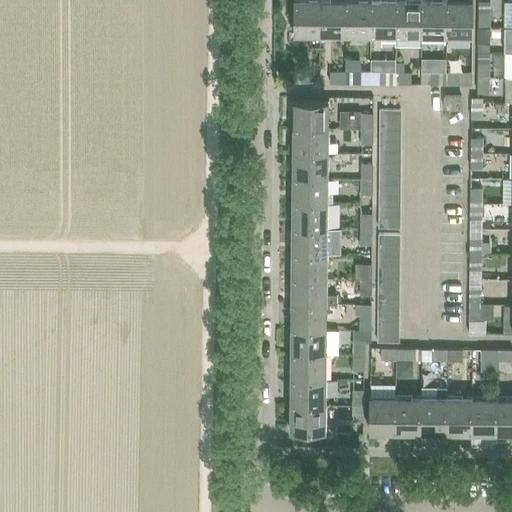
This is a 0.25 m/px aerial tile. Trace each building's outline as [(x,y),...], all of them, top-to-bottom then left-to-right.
[(320,35),(320,0),(294,0),(294,34),(320,35)] [(345,35),(345,0),(320,0),(320,35),(345,35)] [(370,35),(370,0),(345,0),(345,35),(370,35)] [(395,35),(395,0),(370,0),(370,35),(395,35)] [(421,36),(421,0),(408,0),(395,0),(395,35),(421,36)] [(446,36),(446,0),(421,0),(421,36),(446,36)] [(446,0),(446,36),(472,36),(473,1),(470,1),(470,0),(457,0),(457,1),(446,0)] [(479,8),(478,27),(490,27),(490,8),(479,8)] [(490,43),(490,27),(478,27),(478,43),(490,43)] [(501,49),(500,73),(511,74),(511,49),(501,49)] [(489,63),(478,62),(478,78),(489,78),(489,63)] [(310,72),(294,72),(294,83),(310,83),(310,72)] [(344,84),(345,72),(330,72),(330,83),(344,84)] [(345,72),(344,84),(361,84),(361,72),(345,72)] [(396,84),(396,73),(380,73),(380,84),(396,84)] [(396,73),(396,84),(411,84),(411,73),(396,73)] [(445,73),(435,73),(430,73),(430,84),(445,84),(445,73)] [(445,84),(461,84),(461,73),(445,73),(445,84)] [(489,93),(489,78),(478,78),(478,93),(489,93)] [(461,110),(461,96),(444,96),(444,109),(461,110)] [(293,128),(328,128),(328,102),(293,102),(293,128)] [(483,102),(477,102),(471,102),(471,118),(483,118),(483,102)] [(402,110),(401,110),(380,109),(380,120),(402,120),(402,110)] [(373,113),(362,113),(362,128),(373,128),(373,113)] [(402,131),(402,120),(380,120),(380,131),(402,131)] [(328,153),(328,128),(293,128),(292,153),(328,153)] [(373,145),(373,128),(362,128),(362,144),(373,145)] [(401,142),(402,131),(380,131),(379,141),(401,142)] [(471,153),(482,153),(482,137),(471,137),(471,153)] [(401,153),(401,142),(379,141),(379,152),(401,153)] [(401,163),(401,153),(379,152),(379,163),(401,163)] [(327,178),(328,153),(292,153),(292,178),(327,178)] [(482,169),(482,153),(471,153),(470,169),(482,169)] [(401,174),(401,163),(379,163),(379,174),(401,174)] [(373,164),(372,164),(362,164),(361,178),(373,178),(373,164)] [(401,185),(401,174),(379,174),(379,185),(401,185)] [(327,203),(327,178),(292,178),(292,203),(327,203)] [(373,195),(373,178),(361,178),(361,194),(373,195)] [(401,196),(401,185),(379,185),(379,196),(401,196)] [(470,204),(481,204),(482,188),(470,188),(470,204)] [(401,207),(401,196),(379,196),(379,206),(401,207)] [(327,229),(327,203),(292,203),(292,228),(327,229)] [(481,220),(481,204),(470,204),(470,219),(481,220)] [(401,218),(401,207),(379,206),(379,217),(401,218)] [(372,214),(371,214),(361,214),(361,229),(372,229),(372,214)] [(400,228),(401,218),(379,217),(378,228),(400,228)] [(327,254),(327,229),(292,228),(291,254),(327,254)] [(372,245),(372,229),(361,229),(361,245),(372,245)] [(503,243),(503,229),(489,229),(489,243),(503,243)] [(400,245),(400,235),(378,234),(378,245),(400,245)] [(469,253),(481,253),(481,239),(470,239),(469,253)] [(400,256),(400,245),(378,245),(378,255),(400,256)] [(481,270),(481,253),(469,253),(469,270),(481,270)] [(327,279),(327,254),(291,254),(291,279),(327,279)] [(400,267),(400,256),(378,255),(378,267),(400,267)] [(372,265),(371,265),(361,265),(361,279),(371,279),(372,265)] [(400,278),(400,267),(378,267),(378,278),(400,278)] [(508,299),(508,275),(498,275),(498,299),(508,299)] [(400,289),(400,278),(378,278),(378,288),(400,289)] [(326,294),(327,279),(291,279),(291,304),(326,304),(326,303),(336,303),(336,294),(326,294)] [(371,296),(371,279),(361,279),(360,296),(371,296)] [(400,299),(400,289),(378,288),(378,299),(400,299)] [(469,303),(480,304),(480,289),(469,289),(469,303)] [(399,310),(400,299),(378,299),(377,309),(399,310)] [(480,320),(480,304),(469,303),(469,320),(480,320)] [(326,329),(326,304),(291,304),(291,329),(326,329)] [(511,305),(503,306),(503,327),(511,327),(511,305)] [(399,321),(399,310),(377,309),(377,320),(399,321)] [(371,330),(371,315),(360,315),(360,330),(371,330)] [(399,332),(399,321),(377,320),(377,331),(399,332)] [(326,354),(326,329),(291,329),(291,354),(326,354)] [(399,342),(399,332),(377,331),(377,342),(399,342)] [(364,355),(364,339),(353,339),(353,355),(364,355)] [(396,360),(396,348),(380,348),(380,360),(396,360)] [(396,348),(396,360),(421,360),(421,349),(412,349),(399,348),(396,348)] [(447,360),(447,349),(431,349),(430,360),(447,360)] [(462,361),(462,349),(447,349),(447,360),(462,361)] [(481,361),(496,361),(496,349),(481,349),(481,361)] [(511,360),(511,349),(496,349),(496,361),(511,360)] [(326,380),(326,354),(291,354),(290,379),(326,380)] [(364,371),(364,355),(353,355),(353,371),(364,371)] [(325,405),(326,380),(290,379),(290,405),(325,405)] [(421,397),(420,432),(446,432),(446,397),(446,388),(437,388),(437,397),(421,397)] [(364,405),(364,390),(353,390),(353,405),(364,405)] [(396,397),(371,396),(370,396),(370,432),(396,432),(396,397)] [(420,432),(421,397),(396,397),(396,432),(420,432)] [(471,432),(471,397),(446,397),(446,432),(471,432)] [(497,433),(497,397),(471,397),(471,432),(497,433)] [(511,432),(511,397),(497,397),(497,433),(511,432)] [(325,431),(325,405),(290,405),(290,431),(325,431)] [(364,421),(364,405),(353,405),(353,421),(364,421)]
